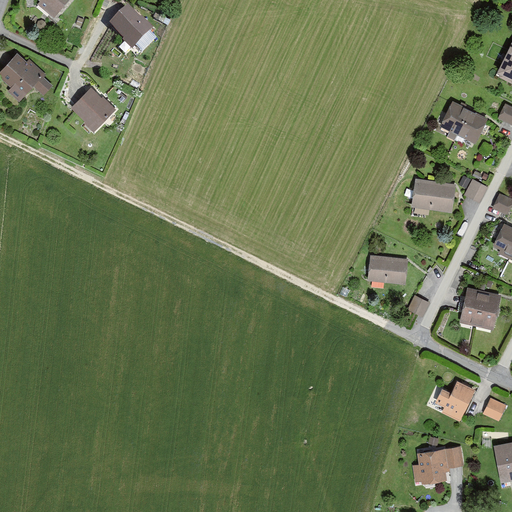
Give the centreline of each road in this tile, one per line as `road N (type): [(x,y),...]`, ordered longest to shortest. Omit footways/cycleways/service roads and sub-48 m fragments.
road 1 (track): [(0,134),(334,299)]
road 2 (residential): [(419,339),(511,148)]
